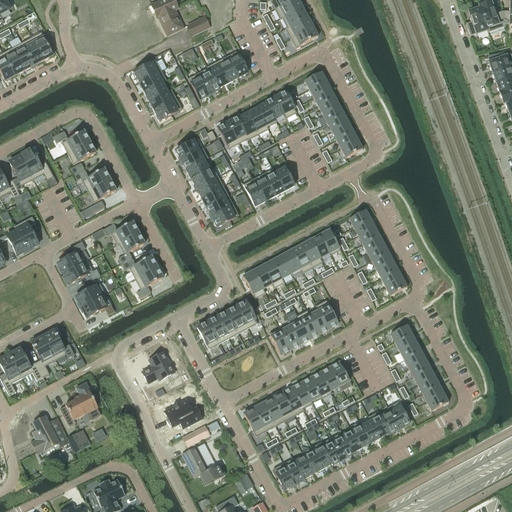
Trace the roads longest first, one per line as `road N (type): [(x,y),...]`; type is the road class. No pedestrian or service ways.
road 1 (residential): [(206,249),(370,160),(375,150),(321,54),(149,143)]
road 2 (residential): [(221,402),(285,507),(468,407),(411,303)]
road 3 (residential): [(190,511),(116,362),(121,347),(175,318)]
road 4 (residential): [(411,303),(221,402)]
road 5 (residential): [(444,0),(511,190)]
road 6 (residential): [(0,153),(79,110),(137,204)]
road 7 (residential): [(16,511),(115,467),(134,479),(151,511)]
road 8 (residential): [(42,255),(68,313),(0,350)]
road 9 (secondary): [(511,448),(395,511)]
